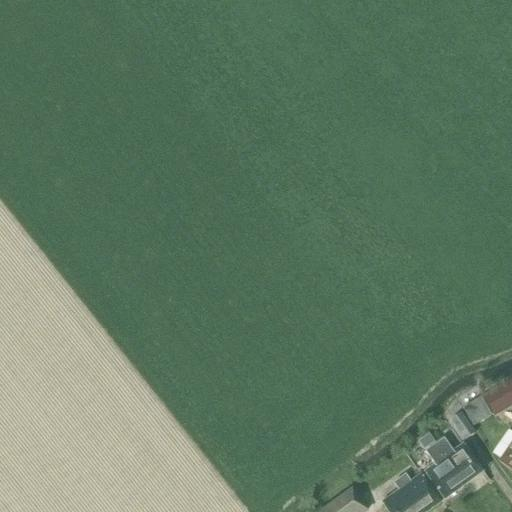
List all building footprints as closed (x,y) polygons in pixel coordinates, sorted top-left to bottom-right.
[(511,379),(482,398),(494,419),(511,407),(511,379)] [(459,435),(464,442),(475,435),(461,415),(450,422),(459,435)] [(435,446),(442,457),(464,487),(483,473),(464,445),(453,453),(444,440),(435,446)] [(511,444),(499,462),(511,471),(511,444)] [(434,467),(425,473),(444,500),(464,487),(442,457),(435,446),(424,453),(428,459),(434,467)] [(411,483),(405,476),(394,484),(399,491),(382,504),(388,511),(428,511),(440,503),(421,476),(411,483)] [(366,511),(368,511),(352,489),(319,511),(366,511)]
